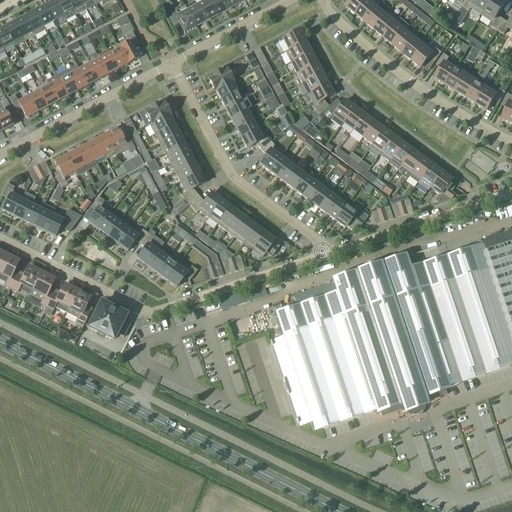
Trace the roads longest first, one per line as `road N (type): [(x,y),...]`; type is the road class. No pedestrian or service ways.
road 1 (secondary): [(337,511),(0,343)]
road 2 (residential): [(321,255),(149,314),(0,237)]
road 3 (residential): [(321,255),(315,239),(228,177),(170,63)]
road 4 (residential): [(511,142),(385,64),(320,0)]
road 5 (residential): [(511,191),(321,255)]
road 6 (residential): [(170,63),(0,154)]
road 7 (residential): [(293,0),(170,63)]
